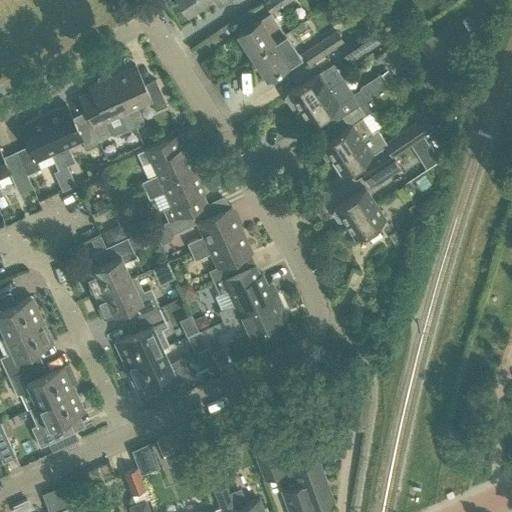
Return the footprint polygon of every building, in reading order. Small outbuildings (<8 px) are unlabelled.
[(177,0),(186,13),(206,0),(212,0),(216,6),(226,0),(177,0)] [(272,0),(265,5),(270,12),(288,0),(272,0)] [(251,56),(284,34),(270,13),(236,35),(251,56)] [(368,26),(338,46),(347,59),(377,39),(368,26)] [(435,36),(442,47),(458,36),(451,26),(435,36)] [(335,31),(302,53),(309,64),(342,42),(335,31)] [(290,43),(284,34),(251,56),(265,78),(288,63),(280,50),(290,43)] [(433,56),(440,67),(458,55),(450,44),(444,48),(433,56)] [(135,65),(111,76),(135,127),(144,123),(136,108),(150,102),(154,111),(166,106),(154,80),(143,85),(135,65)] [(287,95),(283,98),(290,110),(295,107),(296,109),(327,89),(341,80),(332,65),(317,75),(317,74),(286,94),(287,95)] [(97,106),(84,112),(98,141),(111,135),(105,122),(119,116),(126,131),(135,127),(111,76),(110,76),(107,73),(97,78),(97,82),(88,86),(97,106)] [(358,105),(388,85),(380,73),(357,87),(359,90),(351,95),(358,105)] [(463,76),(451,87),(455,92),(467,81),(463,76)] [(337,104),(351,95),(341,80),(327,89),(296,109),(298,112),(294,115),(301,126),(306,124),(307,125),(337,105),(337,104)] [(394,95),(388,85),(358,105),(364,115),(394,95)] [(66,103),(42,114),(66,165),(74,161),(67,145),(82,138),(66,103)] [(28,144),(15,150),(26,173),(40,167),(36,159),(49,153),(57,169),(66,165),(42,114),(19,124),(28,144)] [(371,133),(330,160),(340,175),(383,146),(390,156),(434,127),(425,114),(384,141),(376,129),(370,132),(371,133)] [(321,146),(317,149),(324,160),(329,157),(330,160),(371,133),(370,132),(361,118),(320,144),(321,146)] [(180,134),(136,154),(141,164),(149,161),(156,175),(141,182),(145,191),(195,167),(180,134)] [(0,149),(0,194),(2,194),(0,189),(0,175),(8,172),(12,180),(26,173),(15,150),(3,155),(0,149)] [(392,156),(362,175),(369,188),(400,168),(392,156)] [(195,167),(145,191),(149,199),(164,192),(170,206),(162,209),(167,221),(206,203),(201,192),(206,190),(195,167)] [(402,184),(395,189),(403,201),(410,196),(402,184)] [(333,211),(332,214),(337,221),(340,222),(342,221),(344,223),(375,203),(365,188),(334,208),(335,210),(333,211)] [(206,203),(167,221),(167,222),(182,215),(187,226),(195,222),(201,236),(186,243),(190,252),(241,228),(231,205),(211,214),(206,203)] [(375,203),(344,223),(354,239),(365,232),(372,242),(382,235),(375,225),(385,218),(375,203)] [(108,229),(101,232),(107,246),(127,236),(123,228),(115,226),(108,229)] [(241,228),(190,252),(194,260),(209,253),(216,266),(208,270),(213,281),(237,270),(232,260),(252,251),(241,228)] [(396,230),(388,236),(395,246),(403,241),(396,230)] [(100,235),(90,239),(95,251),(100,249),(105,247),(100,235)] [(106,261),(82,272),(93,295),(130,277),(123,262),(136,256),(127,236),(107,246),(105,247),(100,249),(106,261)] [(159,256),(144,261),(149,278),(165,273),(159,256)] [(237,270),(213,281),(219,293),(226,290),(233,303),(218,310),(222,320),(278,293),(272,281),(267,283),(262,272),(242,282),(237,270)] [(130,277),(93,295),(103,318),(127,307),(132,318),(158,306),(150,287),(138,293),(130,277)] [(184,282),(178,285),(183,296),(193,292),(190,285),(184,282)] [(278,293),(222,320),(226,328),(241,320),(248,335),(284,318),(278,308),(283,305),(278,293)] [(0,327),(4,335),(42,318),(31,295),(8,306),(2,294),(0,294),(0,327)] [(178,330),(198,321),(190,305),(171,314),(178,330)] [(138,331),(114,341),(124,364),(162,347),(155,331),(167,325),(158,306),(132,318),(138,331)] [(11,351),(0,356),(0,359),(8,376),(34,364),(29,352),(52,341),(42,318),(4,335),(11,351)] [(216,335),(204,340),(215,365),(227,360),(216,335)] [(190,376),(181,356),(169,362),(162,347),(124,364),(135,387),(158,376),(164,389),(190,376)] [(34,364),(8,376),(16,395),(28,389),(35,405),(73,388),(71,383),(77,381),(68,362),(40,375),(34,364)] [(344,394),(339,426),(364,430),(369,404),(368,396),(363,386),(352,385),(350,395),(344,394)] [(42,421),(30,426),(39,446),(73,431),(67,418),(84,410),(73,388),(35,405),(42,421)] [(236,403),(218,409),(233,451),(251,445),(236,403)] [(0,422),(0,457),(2,462),(15,456),(0,422)] [(179,433),(161,440),(166,451),(183,443),(179,433)] [(472,437),(470,458),(484,459),(486,438),(472,437)] [(270,438),(251,445),(264,479),(282,472),(270,438)] [(318,511),(316,506),(328,502),(320,482),(325,480),(317,460),(299,466),(305,482),(281,490),(288,511),(318,511)] [(135,468),(123,473),(131,494),(144,489),(135,468)] [(10,511),(13,511),(25,508),(18,492),(5,498),(10,511)] [(263,511),(258,499),(232,508),(233,511),(263,511)] [(135,505),(129,507),(130,511),(150,511),(146,500),(135,505)]
